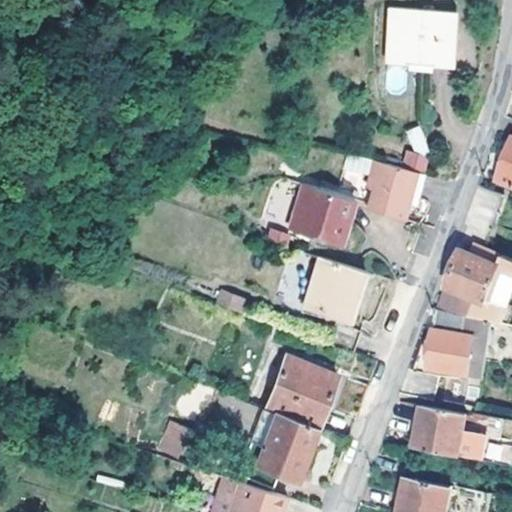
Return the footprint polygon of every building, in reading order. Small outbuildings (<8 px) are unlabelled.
[(455,15),(389,14),(389,68),(454,71),(455,15)] [(414,154),(427,150),(420,126),(407,129),(414,154)] [(511,142),(497,181),(511,186),(511,142)] [(409,208),(416,159),(372,152),(367,183),(375,185),(372,201),(409,208)] [(300,184),(293,216),(344,234),(351,197),(300,184)] [(487,239),(502,194),(479,186),(464,231),(487,239)] [(344,234),(293,216),(289,231),(341,245),(344,234)] [(270,227),(266,239),(286,246),(290,234),(270,227)] [(500,323),(511,291),(511,289),(494,282),(500,266),(462,251),(455,269),(447,288),(466,296),(458,315),(493,321),(500,323)] [(364,273),(320,261),(307,310),(351,322),(364,273)] [(511,289),(511,266),(502,262),(500,266),(494,282),(511,289)] [(466,296),(447,288),(439,311),(458,315),(466,296)] [(218,290),(215,305),(242,310),(245,295),(218,290)] [(481,380),(493,321),(458,315),(439,311),(436,327),(433,329),(430,349),(427,371),(481,380)] [(360,333),(335,324),(329,342),(353,351),(360,333)] [(287,358),(267,410),(274,413),(256,464),(243,460),(245,477),(273,488),(278,475),(297,482),(316,429),(337,378),(287,358)] [(401,394),(432,402),(437,377),(410,371),(401,394)] [(422,406),(415,448),(471,460),(475,433),(464,430),(466,415),(422,406)] [(169,420),(157,450),(183,460),(194,430),(169,420)] [(198,435),(188,464),(207,470),(217,441),(198,435)] [(281,511),(286,496),(236,480),(224,476),(211,511),(281,511)] [(410,477),(402,511),(488,511),(492,497),(410,477)]
